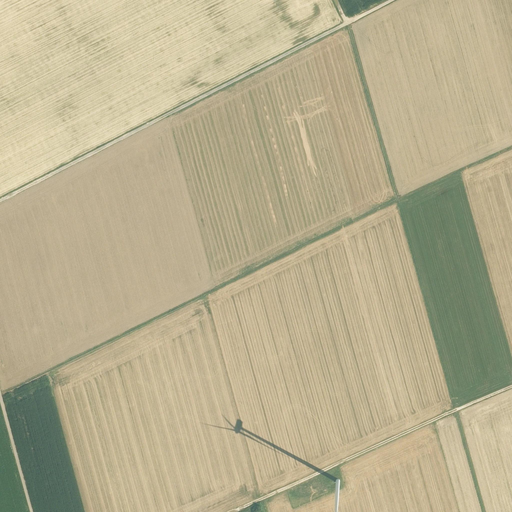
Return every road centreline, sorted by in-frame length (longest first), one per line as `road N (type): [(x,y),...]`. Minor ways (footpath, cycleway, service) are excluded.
road 1 (track): [(0,395),(396,199),(347,23)]
road 2 (track): [(511,148),(396,199),(482,511)]
road 3 (track): [(347,23),(0,200)]
road 4 (track): [(318,473),(452,412)]
road 5 (track): [(0,395),(33,511)]
